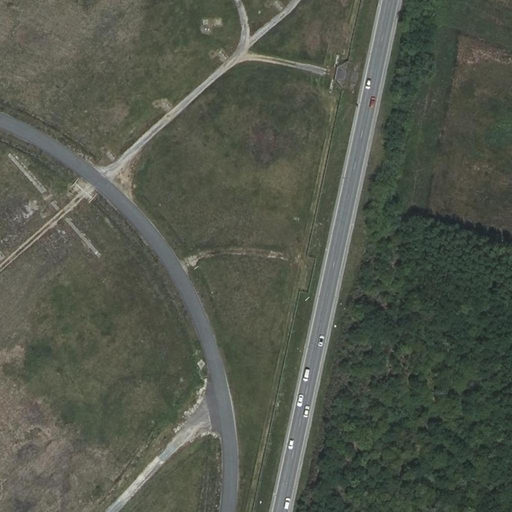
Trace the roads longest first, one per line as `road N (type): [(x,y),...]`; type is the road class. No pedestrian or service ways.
road 1 (secondary): [(389,0),(283,511)]
road 2 (unknown): [(0,264),(100,176)]
